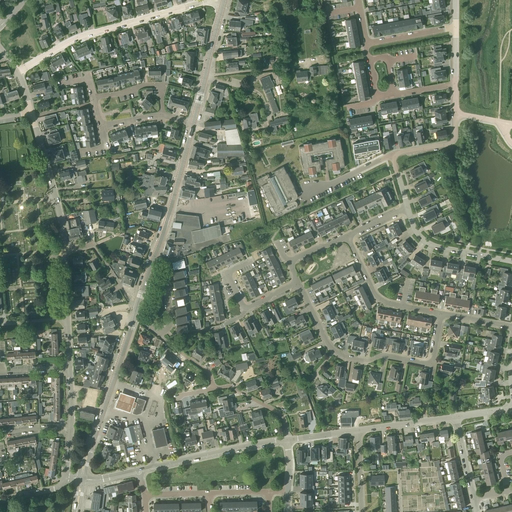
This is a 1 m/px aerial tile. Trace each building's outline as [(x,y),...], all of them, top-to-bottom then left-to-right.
[(139,0),(141,3),(141,6),(143,12),(149,11),(147,4),(147,2),(147,0),(145,0),(143,1),(142,0),(139,0)] [(243,0),(238,0),(237,5),(236,11),(240,12),(240,15),(247,15),(246,10),(245,10),(246,5),(247,5),(249,3),(247,2),(247,1),(243,0)] [(445,4),(444,1),(432,3),(431,3),(431,7),(429,8),(430,11),(430,14),(439,12),(438,9),(444,8),(444,5),(445,4)] [(52,4),(44,6),(47,13),(54,11),(52,4)] [(112,20),(112,19),(118,18),(116,8),(115,5),(105,8),(106,11),(107,11),(108,14),(107,14),(108,16),(109,21),(112,20)] [(122,7),(123,12),(124,18),(133,16),(132,10),(131,5),(122,7)] [(191,13),(194,23),(195,23),(194,22),(200,20),(198,12),(197,11),(191,13)] [(83,19),(79,20),(80,24),(83,24),(84,27),(91,26),(89,17),(88,18),(87,13),(82,14),(83,19)] [(194,23),(191,13),(182,15),(185,24),(191,23),(192,26),(194,25),(193,24),(194,23)] [(430,18),(432,25),(437,24),(438,25),(441,24),(440,23),(444,23),(444,22),(445,22),(444,19),(443,19),(443,16),(436,17),(436,14),(428,15),(429,19),(430,18)] [(177,17),(173,18),(177,31),(180,30),(179,27),(182,26),(181,22),(179,23),(178,20),(180,20),(179,17),(177,17)] [(177,31),(173,18),(167,20),(169,30),(175,28),(176,31),(177,31)] [(229,21),(229,25),(240,26),(240,27),(245,28),(246,25),(248,26),(248,25),(252,25),(253,20),(252,20),(251,20),(245,19),(240,19),(240,22),(229,21)] [(68,27),(70,33),(78,29),(75,24),(71,26),(69,21),(65,23),(67,28),(68,27)] [(161,21),(157,23),(160,35),(161,37),(163,36),(162,32),(166,31),(165,27),(163,28),(162,25),(164,25),(163,21),(161,22),(161,21)] [(152,24),(150,25),(151,29),(153,28),(154,30),(152,31),(153,35),(155,34),(157,43),(162,42),(161,37),(160,35),(157,23),(152,24)] [(64,33),(66,32),(63,27),(61,28),(59,24),(57,25),(57,27),(54,28),(53,29),(59,40),(64,37),(64,35),(65,35),(64,33)] [(140,28),(143,40),(144,40),(144,42),(147,41),(146,38),(145,38),(144,37),(146,37),(149,36),(148,32),(146,32),(145,30),(146,30),(145,26),(144,27),(144,26),(140,28)] [(143,40),(140,28),(134,30),(137,39),(139,39),(140,41),(143,40)] [(196,40),(201,41),(201,43),(206,44),(208,29),(203,29),(197,28),(196,32),(197,32),(196,40)] [(126,42),(127,45),(128,45),(127,42),(133,40),(132,37),(130,37),(128,31),(123,32),(126,42)] [(128,47),(127,45),(126,42),(123,32),(117,34),(120,44),(123,43),(124,48),(128,47)] [(225,37),(226,41),(239,40),(239,37),(236,38),(236,35),(236,33),(232,34),(232,36),(225,37)] [(39,41),(42,48),(51,44),(47,35),(41,38),(42,40),(39,41)] [(108,51),(105,37),(100,38),(101,42),(100,42),(100,44),(99,45),(100,47),(101,47),(101,48),(102,47),(103,52),(108,51)] [(80,45),(85,56),(94,52),(91,46),(88,48),(86,42),(80,45)] [(73,54),(76,59),(85,56),(80,45),(74,47),(77,53),(73,54)] [(439,49),(438,46),(433,47),(434,50),(432,50),(433,56),(444,54),(446,54),(445,48),(441,49),(439,49)] [(231,51),(222,52),(223,58),(232,58),(238,57),(237,51),(237,50),(233,51),(231,51)] [(186,61),(193,61),(193,56),(196,56),(196,52),(187,51),(186,61)] [(56,57),(60,65),(66,62),(67,65),(70,63),(67,57),(64,59),(61,54),(56,57)] [(433,56),(434,66),(440,65),(439,62),(441,61),(445,60),(444,54),(433,56)] [(60,65),(56,57),(50,60),(53,65),(50,67),(53,72),(56,70),(55,68),(60,65)] [(193,61),(186,61),(185,71),(195,71),(196,67),(193,67),(193,61)] [(238,66),(237,62),(228,63),(229,68),(227,68),(227,71),(229,71),(238,70),(238,66)] [(296,72),(297,82),(308,81),(308,80),(311,80),(310,76),(316,75),(325,74),(328,74),(327,65),(309,67),(310,71),(307,71),(300,72),(300,71),(296,71),(296,72)] [(0,76),(10,75),(9,68),(0,69),(0,76)] [(430,70),(431,76),(434,76),(435,79),(436,79),(437,81),(445,80),(445,77),(446,77),(444,71),(437,72),(436,69),(430,70)] [(30,75),(31,81),(42,79),(43,81),(49,79),(48,78),(47,72),(41,73),(42,76),(39,77),(38,73),(30,75)] [(283,99),(275,102),(270,89),(274,87),(272,81),(271,81),(269,76),(260,79),(274,113),(279,111),(277,108),(286,105),(283,99)] [(183,77),(181,84),(190,87),(192,80),(183,77)] [(409,79),(399,81),(400,87),(405,86),(406,89),(412,88),(411,85),(410,79),(409,79)] [(44,83),(33,86),(34,92),(42,90),(45,90),(46,93),(45,93),(45,95),(49,94),(53,94),(51,86),(45,87),(44,83)] [(219,94),(223,95),(224,92),(223,92),(224,86),(216,84),(215,90),(219,91),(219,94)] [(6,93),(4,94),(4,96),(7,95),(8,97),(18,94),(17,90),(9,92),(8,89),(5,90),(6,93)] [(210,109),(214,110),(216,105),(220,106),(223,95),(219,94),(210,91),(208,101),(212,102),(210,109)] [(4,96),(4,94),(0,94),(0,103),(19,98),(18,94),(8,97),(7,95),(4,96)] [(45,101),(38,103),(39,108),(49,106),(48,99),(50,98),(49,94),(45,95),(43,96),(44,100),(45,101)] [(433,102),(431,103),(432,106),(438,105),(438,102),(445,100),(445,98),(446,98),(445,94),(444,95),(444,94),(441,95),(441,94),(437,94),(438,95),(435,96),(432,96),(433,102)] [(143,100),(150,106),(154,102),(147,95),(143,100)] [(177,106),(179,99),(176,99),(177,97),(170,95),(167,107),(171,107),(172,105),(177,106)] [(182,110),(186,111),(189,100),(182,98),(182,100),(179,99),(177,106),(183,108),(182,110)] [(412,99),(413,109),(419,108),(419,111),(422,110),(421,104),(418,104),(417,98),(412,99)] [(150,106),(143,100),(139,105),(146,111),(150,106)] [(408,110),(406,100),(401,101),(402,107),(399,107),(400,113),(403,112),(403,111),(408,110)] [(396,102),(390,103),(392,113),(392,114),(400,113),(399,107),(397,108),(396,102)] [(387,114),(385,104),(379,105),(381,111),(378,112),(379,118),(382,117),(382,116),(387,115),(387,114)] [(214,110),(210,109),(206,107),(204,114),(213,116),(214,110)] [(434,111),(435,117),(447,115),(446,111),(445,111),(444,109),(436,111),(436,108),(430,109),(430,112),(434,111)] [(56,125),(55,121),(57,120),(56,114),(50,115),(51,119),(43,121),(44,125),(45,125),(45,128),(56,125)] [(447,115),(435,117),(433,117),(435,123),(432,124),(433,127),(439,126),(439,123),(447,121),(446,119),(447,119),(447,115)] [(255,116),(242,119),(244,128),(251,126),(252,128),(253,129),(256,129),(257,127),(256,125),(257,125),(255,116)] [(269,122),(271,132),(277,131),(276,126),(288,123),(287,116),(274,119),(274,121),(269,122)] [(204,123),(205,129),(218,127),(218,130),(221,129),(221,130),(236,128),(235,119),(220,121),(204,123)] [(172,128),(169,138),(179,140),(180,136),(177,136),(179,130),(172,128)] [(412,129),(413,135),(416,134),(418,142),(420,142),(420,143),(423,142),(423,141),(424,141),(424,138),(425,137),(424,134),(423,134),(422,129),(416,130),(416,128),(412,129)] [(59,141),(60,141),(58,132),(57,133),(56,129),(50,131),(51,134),(48,135),(49,138),(48,139),(49,144),(56,142),(56,143),(59,142),(59,141)] [(120,131),(124,140),(129,138),(126,129),(120,131)] [(225,131),(226,144),(241,144),(237,129),(225,131)] [(402,132),(403,133),(403,135),(405,146),(409,145),(409,144),(411,143),(409,136),(412,135),(411,129),(408,130),(408,131),(402,132)] [(435,132),(436,138),(440,138),(440,139),(443,138),(443,137),(446,137),(446,136),(447,136),(447,132),(446,133),(445,130),(438,132),(438,129),(431,130),(432,133),(435,132)] [(120,131),(115,133),(118,142),(124,140),(120,131)] [(197,141),(198,142),(201,143),(202,140),(206,141),(207,139),(210,139),(211,135),(200,132),(197,141)] [(393,139),(392,132),(389,133),(389,135),(383,136),(384,141),(383,142),(383,145),(385,145),(385,148),(386,148),(386,149),(389,148),(389,147),(392,147),(390,139),(393,139)] [(403,135),(403,133),(397,134),(396,132),(393,132),(394,138),(397,138),(399,146),(401,145),(401,146),(405,146),(403,135)] [(118,142),(115,133),(110,135),(113,144),(118,142)] [(299,146),(301,156),(300,156),(301,164),(302,164),(304,174),(308,173),(309,175),(316,173),(316,172),(321,171),(320,164),(323,164),(321,156),(318,157),(319,160),(312,162),(310,155),(332,151),(333,158),(325,159),(327,170),(332,169),(332,171),(340,169),(340,168),(345,167),(343,157),(342,149),(341,149),(340,139),(335,140),(335,138),(327,140),(327,141),(323,142),(315,143),(311,144),(311,143),(303,144),(303,145),(299,146)] [(355,159),(365,158),(379,152),(379,146),(378,139),(367,141),(353,144),(354,154),(355,159)] [(241,144),(226,144),(213,144),(213,147),(217,147),(217,157),(226,157),(226,156),(242,155),(244,155),(241,144)] [(61,150),(60,146),(54,148),(55,151),(53,152),(54,155),(53,156),(53,157),(52,157),(53,160),(54,160),(54,161),(64,158),(62,150),(61,150)] [(190,156),(198,159),(199,156),(203,157),(204,156),(207,157),(209,151),(206,150),(206,149),(193,146),(192,151),(190,156)] [(164,147),(162,153),(173,155),(173,154),(175,154),(176,151),(164,147)] [(173,155),(162,153),(161,158),(173,161),(175,154),(173,154),(173,155)] [(188,167),(196,169),(197,166),(201,167),(202,162),(198,161),(189,159),(188,167)] [(410,171),(412,174),(411,174),(413,179),(416,177),(424,173),(422,169),(426,167),(424,161),(418,164),(420,167),(410,171)] [(234,174),(243,173),(243,168),(246,167),(245,163),(239,164),(239,167),(233,168),(233,169),(231,170),(231,171),(231,174),(232,175),(234,174)] [(284,208),(286,211),(295,207),(296,206),(296,205),(296,204),(296,203),(295,202),(294,202),(292,202),(291,201),(292,200),(295,199),(295,198),(296,197),(296,196),(296,194),(297,194),(293,187),(294,187),(287,172),(286,173),(283,166),(273,171),(274,174),(270,176),(270,178),(268,179),(269,181),(272,180),(273,184),(272,184),(276,191),(277,191),(280,197),(279,197),(282,204),(283,204),(285,208),(284,208)] [(80,176),(79,173),(78,173),(78,172),(75,173),(76,176),(77,178),(74,179),(75,184),(78,183),(86,181),(84,175),(80,176)] [(138,188),(144,188),(148,188),(152,189),(153,186),(168,185),(167,184),(169,177),(160,175),(159,177),(151,175),(151,176),(142,173),(142,176),(136,176),(138,188)] [(273,214),(275,217),(286,212),(286,211),(284,208),(285,208),(283,204),(282,204),(279,197),(280,197),(277,191),(276,191),(272,184),(273,184),(272,180),(269,181),(268,179),(270,178),(270,176),(268,174),(256,180),(259,187),(261,186),(264,192),(271,207),(272,206),(275,213),(273,214)] [(414,186),(416,189),(415,189),(417,193),(420,192),(420,191),(428,187),(426,184),(431,181),(428,176),(422,178),(424,181),(414,186)] [(197,182),(184,178),(183,183),(187,184),(193,185),(194,187),(195,187),(200,187),(199,183),(197,183),(197,182)] [(148,188),(144,188),(144,196),(157,195),(164,195),(165,192),(166,192),(168,185),(153,186),(152,189),(148,188)] [(190,195),(194,196),(195,191),(181,188),(180,191),(190,194),(190,195)] [(354,203),(359,213),(365,210),(365,211),(368,210),(367,209),(378,204),(379,205),(381,204),(383,207),(393,202),(386,188),(354,203)] [(113,190),(101,191),(102,196),(103,201),(114,200),(114,195),(113,190)] [(418,200),(420,203),(419,203),(421,208),(424,206),(432,202),(430,198),(436,196),(433,190),(427,192),(429,195),(418,200)] [(190,194),(180,191),(180,192),(179,197),(191,199),(194,199),(194,196),(190,195),(190,194)] [(134,202),(137,211),(148,209),(146,199),(134,202)] [(423,214),(424,218),(426,222),(429,221),(428,220),(436,216),(433,209),(438,207),(436,204),(429,208),(430,211),(423,214)] [(449,212),(444,206),(439,211),(443,216),(449,212)] [(148,213),(160,216),(162,210),(150,207),(148,213)] [(83,211),(85,224),(96,222),(94,209),(83,211)] [(142,211),(142,213),(141,217),(159,221),(160,216),(148,213),(142,211)] [(340,213),(341,215),(345,224),(350,222),(346,213),(343,214),(342,212),(340,213)] [(171,231),(168,238),(175,238),(173,244),(175,245),(185,244),(190,243),(193,243),(203,241),(221,235),(230,233),(229,226),(220,228),(219,224),(201,229),(198,216),(176,214),(175,217),(174,226),(175,227),(175,231),(171,231)] [(341,215),(336,218),(340,226),(344,224),(345,224),(341,215)] [(236,221),(237,217),(227,216),(226,223),(230,224),(230,225),(235,226),(236,221)] [(330,217),(331,220),(335,228),(340,226),(336,218),(333,219),(332,216),(330,217)] [(331,220),(330,217),(325,220),(326,222),(330,231),(335,228),(331,220)] [(431,227),(433,230),(432,230),(434,234),(437,233),(437,232),(445,229),(443,225),(448,223),(445,217),(436,221),(438,224),(431,227)] [(65,221),(67,228),(69,240),(80,238),(79,237),(83,236),(80,225),(78,218),(68,220),(65,221)] [(326,234),(326,233),(321,225),(320,222),(315,224),(313,220),(310,222),(314,231),(317,229),(321,236),(326,234)] [(98,228),(103,229),(102,230),(107,231),(107,229),(113,230),(114,223),(99,221),(98,228)] [(326,222),(321,225),(326,233),(330,231),(326,222)] [(388,227),(390,232),(399,228),(397,223),(388,227)] [(305,234),(309,242),(314,239),(312,234),(315,233),(312,227),(309,229),(310,231),(305,234)] [(399,228),(390,232),(393,237),(396,236),(402,233),(399,228)] [(133,241),(140,243),(141,241),(142,241),(143,238),(146,239),(148,233),(140,230),(138,234),(136,233),(133,241)] [(305,234),(299,236),(303,244),(309,242),(305,234)] [(294,239),(298,247),(303,244),(299,236),(294,239)] [(360,241),(362,246),(371,242),(369,237),(360,241)] [(127,248),(128,243),(129,240),(127,239),(124,238),(119,251),(125,253),(127,248)] [(298,247),(294,239),(288,242),(292,249),(298,247)] [(374,246),(375,249),(385,245),(383,240),(380,241),(381,243),(374,246)] [(402,251),(409,244),(405,240),(396,248),(400,252),(402,251)] [(166,242),(162,253),(171,256),(171,255),(174,256),(179,255),(180,250),(184,251),(185,249),(188,248),(188,246),(190,245),(190,243),(185,244),(175,245),(173,244),(166,242)] [(371,242),(362,246),(364,251),(373,247),(371,242)] [(130,244),(129,248),(130,249),(129,252),(142,257),(144,248),(130,244)] [(409,244),(402,251),(405,255),(413,249),(409,244)] [(236,248),(233,250),(238,259),(243,256),(239,247),(236,248)] [(261,252),(264,257),(273,253),(270,247),(261,252)] [(233,250),(228,252),(232,261),(238,259),(233,250)] [(228,252),(222,255),(227,264),(232,261),(228,252)] [(367,257),(369,262),(378,257),(376,252),(367,257)] [(273,253),(264,257),(266,263),(275,258),(273,253)] [(217,257),(221,267),(227,264),(222,255),(217,257)] [(410,262),(415,265),(420,258),(415,255),(412,259),(410,262)] [(73,258),(73,265),(79,265),(82,265),(82,261),(84,261),(84,257),(82,257),(82,256),(78,256),(78,258),(73,258)] [(117,263),(124,265),(125,263),(124,263),(126,259),(120,257),(119,261),(118,261),(117,263)] [(127,263),(130,264),(130,265),(138,267),(140,261),(129,257),(127,263)] [(211,260),(216,269),(221,267),(217,257),(211,260)] [(378,257),(369,262),(372,267),(381,262),(378,257)] [(266,263),(269,268),(278,264),(275,258),(266,263)] [(420,258),(415,265),(419,268),(421,266),(423,267),(424,265),(423,263),(424,261),(420,258)] [(179,268),(181,268),(185,267),(184,264),(184,260),(183,259),(173,263),(173,268),(175,267),(176,269),(179,268)] [(89,263),(93,271),(99,268),(95,260),(89,263)] [(216,269),(211,260),(206,263),(210,272),(214,270),(216,269)] [(124,265),(117,263),(116,262),(110,266),(118,279),(121,280),(121,282),(133,286),(138,273),(126,269),(127,266),(124,265)] [(278,264),(269,268),(271,274),(280,269),(278,264)] [(347,268),(351,276),(356,273),(352,265),(347,268)] [(470,267),(467,279),(473,280),(472,283),(475,284),(476,278),(473,278),(475,268),(470,267)] [(179,277),(182,277),(184,276),(183,270),(182,271),(181,268),(179,268),(179,271),(173,272),(174,278),(179,277)] [(347,268),(342,270),(346,278),(351,276),(347,268)] [(374,272),(377,277),(386,273),(383,268),(374,272)] [(500,274),(499,277),(503,278),(511,279),(511,278),(511,273),(508,273),(509,269),(505,268),(504,275),(500,274)] [(271,274),(274,279),(283,275),(282,274),(280,269),(271,274)] [(337,272),(341,280),(346,278),(342,270),(337,272)] [(74,275),(74,281),(81,281),(82,282),(84,282),(86,281),(85,279),(86,277),(86,276),(85,275),(85,272),(81,273),(81,274),(74,275)] [(241,276),(243,282),(252,277),(250,272),(241,276)] [(341,280),(337,272),(332,275),(336,283),(341,280)] [(388,272),(386,273),(377,277),(379,282),(386,279),(388,281),(398,277),(397,274),(390,277),(388,272)] [(184,276),(182,277),(179,277),(180,280),(174,281),(175,287),(180,286),(185,285),(184,279),(187,279),(186,276),(186,275),(184,276)] [(283,275),(274,279),(276,285),(285,280),(284,276),(283,275)] [(325,278),(329,286),(334,284),(331,276),(325,278)] [(245,286),(246,287),(255,283),(252,277),(243,282),(245,286)] [(321,280),(324,288),(329,286),(325,278),(321,280)] [(499,282),(498,285),(505,287),(506,285),(507,284),(511,285),(511,279),(503,278),(502,280),(501,280),(501,283),(499,282)] [(97,282),(99,285),(100,284),(103,290),(112,285),(108,279),(103,282),(102,280),(97,282)] [(321,280),(316,283),(320,290),(324,288),(321,280)] [(246,288),(248,293),(257,288),(255,283),(246,287),(246,288)] [(320,290),(316,283),(311,285),(314,293),(320,290)] [(185,285),(180,286),(180,289),(174,291),(175,296),(180,295),(185,294),(184,289),(187,288),(187,285),(185,285)] [(497,291),(496,294),(509,296),(510,291),(506,290),(505,288),(505,287),(498,285),(498,289),(499,289),(499,291),(497,291)] [(74,287),(75,296),(79,296),(79,293),(82,292),(84,292),(84,289),(81,289),(81,286),(74,287)] [(354,290),(356,295),(364,291),(362,286),(360,287),(356,289),(354,290)] [(420,301),(422,287),(420,287),(419,291),(416,290),(414,301),(416,301),(416,300),(420,301)] [(257,288),(248,293),(251,298),(252,297),(260,294),(257,288)] [(219,289),(209,291),(210,298),(220,296),(219,289)] [(431,293),(428,292),(426,303),(428,303),(432,303),(434,290),(432,289),(431,293)] [(356,295),(359,300),(367,296),(364,291),(356,295)] [(106,298),(108,302),(110,300),(112,303),(119,298),(116,293),(112,295),(106,298)] [(447,306),(450,307),(453,293),(450,293),(449,297),(446,296),(444,306),(446,307),(447,306)] [(187,294),(185,294),(180,295),(181,298),(175,300),(176,305),(181,304),(184,304),(186,303),(185,298),(188,297),(187,294)] [(496,300),(495,302),(502,304),(502,302),(504,301),(508,302),(509,296),(496,294),(495,299),(496,299),(496,300)] [(461,299),(458,298),(456,309),(458,309),(459,309),(462,309),(465,295),(462,295),(461,299)] [(367,296),(359,300),(361,305),(369,301),(367,296)] [(283,307),(286,315),(293,312),(291,308),(298,305),(294,297),(285,302),(287,305),(283,307)] [(322,310),(324,315),(336,309),(334,305),(333,305),(332,302),(335,301),(334,298),(329,301),(330,303),(329,304),(330,306),(322,310)] [(86,299),(72,301),(73,309),(85,307),(85,306),(87,306),(86,299)] [(369,301),(361,305),(363,310),(371,306),(369,301)] [(495,302),(495,306),(496,306),(496,309),(497,309),(497,311),(505,313),(506,308),(503,307),(502,305),(502,304),(495,302)] [(184,307),(184,304),(181,304),(181,308),(175,309),(176,314),(181,313),(184,313),(186,312),(185,307),(184,307)] [(273,309),(278,320),(281,318),(276,308),(273,309)] [(337,309),(336,309),(324,315),(327,320),(335,316),(335,318),(337,317),(338,319),(343,317),(342,315),(342,314),(338,316),(337,314),(339,313),(337,309)] [(260,313),(265,322),(268,321),(269,321),(271,325),(277,322),(274,316),(271,318),(267,310),(260,313)] [(387,311),(383,310),(381,324),(383,325),(384,321),(387,321),(390,310),(387,310),(387,311)] [(399,313),(395,312),(393,326),(395,327),(396,323),(399,324),(401,313),(399,312),(399,313)] [(187,321),(186,316),(185,316),(184,313),(181,313),(182,317),(176,318),(177,323),(182,323),(187,321)] [(101,318),(103,323),(112,320),(110,315),(101,318)] [(288,318),(290,324),(294,322),(295,323),(297,326),(306,322),(303,315),(295,319),(293,315),(288,318)] [(412,330),(414,330),(415,326),(418,327),(420,316),(417,316),(414,316),(411,330),(412,330)] [(344,320),(343,317),(338,319),(339,322),(338,323),(338,324),(330,328),(333,333),(341,329),(342,328),(345,327),(342,322),(342,323),(341,321),(344,320)] [(243,321),(248,331),(252,329),(254,333),(261,330),(257,322),(254,324),(251,318),(243,321)] [(429,319),(426,318),(423,332),(426,333),(427,329),(430,329),(432,318),(429,318),(429,319)] [(105,328),(114,324),(116,324),(114,319),(112,320),(103,323),(103,324),(102,325),(103,328),(105,327),(105,328)] [(187,321),(182,323),(182,326),(176,327),(178,333),(187,331),(186,325),(189,325),(189,321),(187,321)] [(114,324),(105,328),(105,329),(103,330),(105,334),(116,329),(114,324)] [(457,338),(459,325),(454,324),(454,327),(449,326),(448,329),(446,330),(448,332),(447,336),(457,338)] [(229,328),(233,337),(237,336),(238,336),(240,339),(246,337),(243,331),(240,333),(236,325),(229,328)] [(342,328),(341,329),(333,333),(335,338),(340,336),(341,338),(346,336),(345,333),(342,328)] [(299,334),(301,340),(303,341),(305,344),(314,340),(311,333),(308,334),(307,333),(306,333),(305,331),(299,334)] [(497,332),(491,331),(490,334),(492,335),(491,337),(493,337),(492,340),(501,342),(502,336),(497,335),(497,332)] [(215,334),(217,345),(222,344),(222,348),(229,347),(227,337),(223,338),(222,332),(215,334)] [(372,333),(370,339),(373,340),(372,346),(377,347),(379,338),(379,337),(374,336),(375,333),(372,333)] [(137,344),(141,346),(142,343),(144,344),(144,343),(147,344),(149,340),(150,337),(147,336),(143,335),(141,334),(140,334),(137,342),(138,342),(137,344)] [(347,337),(346,342),(349,343),(352,343),(352,346),(351,349),(352,349),(352,350),(356,351),(356,350),(358,341),(355,340),(356,337),(349,335),(347,337)] [(379,338),(377,347),(383,348),(384,343),(388,344),(389,338),(385,337),(379,336),(379,337),(379,338)] [(99,343),(113,347),(114,340),(106,338),(105,341),(100,340),(99,343)] [(356,350),(356,351),(360,352),(361,351),(362,351),(362,348),(363,346),(366,346),(367,339),(362,338),(361,341),(358,341),(356,350)] [(389,338),(388,344),(392,345),(392,350),(397,351),(399,340),(389,338)] [(399,340),(397,351),(402,352),(403,345),(406,346),(408,340),(404,339),(404,341),(399,340)] [(485,347),(488,348),(494,349),(494,346),(500,347),(501,342),(492,340),(486,339),(485,347)] [(411,353),(416,354),(418,346),(419,342),(414,341),(410,340),(409,346),(412,347),(411,353)] [(423,347),(418,346),(416,354),(422,355),(423,349),(426,350),(428,342),(424,342),(423,347)] [(113,347),(99,343),(98,345),(103,347),(102,350),(111,353),(113,347)] [(443,355),(454,357),(455,351),(459,351),(460,346),(452,344),(452,348),(445,347),(443,355)] [(191,355),(199,360),(205,352),(197,346),(191,355)] [(488,348),(486,356),(489,357),(498,358),(499,353),(493,352),(494,349),(488,348)] [(150,349),(148,353),(139,350),(138,353),(139,354),(138,358),(146,361),(147,356),(151,357),(152,355),(153,356),(154,350),(150,349)] [(318,358),(319,359),(320,358),(321,357),(320,357),(322,356),(318,349),(312,352),(311,350),(307,352),(308,353),(305,354),(304,358),(306,361),(309,362),(318,358)] [(98,362),(107,364),(109,359),(103,357),(104,354),(97,352),(96,355),(98,356),(96,361),(98,362)] [(292,355),(294,360),(302,356),(300,352),(292,355)] [(161,360),(168,365),(170,367),(172,364),(176,360),(172,357),(171,358),(166,354),(161,360)] [(484,365),(491,366),(492,363),(497,364),(498,358),(489,357),(488,360),(487,360),(487,362),(485,362),(484,365)] [(75,360),(76,368),(84,368),(83,359),(75,360)] [(93,369),(99,371),(100,368),(105,370),(107,364),(98,362),(97,365),(95,364),(94,366),(93,369)] [(217,373),(225,378),(231,370),(227,367),(228,365),(228,364),(226,362),(225,363),(224,365),(223,365),(217,373)] [(335,378),(339,379),(338,386),(344,387),(345,380),(346,374),(344,373),(345,367),(337,365),(335,375),(335,378)] [(441,373),(451,375),(452,367),(442,365),(441,369),(442,369),(441,373)] [(486,374),(495,375),(496,370),(491,369),(491,366),(484,365),(483,370),(486,371),(486,374)] [(389,376),(397,378),(397,380),(400,381),(402,373),(398,372),(399,368),(391,366),(389,376)] [(351,378),(359,380),(361,370),(353,368),(351,378)] [(95,372),(93,378),(102,381),(103,375),(98,374),(99,371),(93,369),(92,369),(91,371),(95,372)] [(131,375),(140,378),(141,373),(144,374),(145,371),(139,369),(138,372),(133,370),(131,375)] [(231,370),(225,378),(230,381),(235,373),(231,370)] [(423,388),(432,387),(433,382),(428,381),(429,373),(421,372),(421,373),(419,372),(419,376),(420,376),(419,383),(424,384),(423,388)] [(368,382),(377,384),(376,389),(381,390),(382,383),(378,382),(380,374),(370,373),(368,382)] [(183,379),(186,381),(184,384),(187,386),(193,378),(186,374),(183,379)] [(140,378),(131,375),(129,381),(138,384),(140,378)] [(102,381),(93,378),(90,377),(89,381),(86,380),(84,380),(83,384),(93,387),(94,384),(100,386),(102,381)] [(245,383),(248,391),(258,387),(257,385),(258,384),(258,382),(262,380),(261,377),(245,383)] [(278,383),(271,385),(273,390),(280,388),(279,387),(279,386),(283,384),(282,381),(278,383)] [(302,383),(296,385),(299,396),(304,394),(306,394),(302,383)] [(344,391),(352,392),(354,385),(346,384),(344,391)] [(316,387),(317,397),(327,396),(327,394),(333,393),(335,390),(331,386),(329,388),(327,389),(326,386),(316,387)] [(271,394),(273,393),(271,387),(260,391),(262,399),(272,396),(271,394)] [(81,411),(80,411),(81,416),(92,419),(94,410),(94,409),(97,396),(98,392),(86,389),(83,404),(83,403),(82,406),(81,411)] [(494,392),(485,393),(479,394),(480,400),(482,399),(483,402),(490,401),(489,398),(495,397),(494,392)] [(134,398),(118,393),(113,409),(128,414),(134,398)] [(222,403),(223,406),(232,404),(231,398),(225,399),(224,396),(218,398),(219,401),(220,403),(222,403)] [(132,413),(136,414),(141,413),(145,400),(137,398),(132,413)] [(199,399),(201,409),(207,408),(208,413),(211,412),(209,404),(206,404),(205,398),(199,399)] [(187,408),(188,414),(189,415),(197,414),(194,401),(189,402),(190,407),(187,408)] [(235,403),(232,404),(223,406),(224,411),(233,409),(236,408),(235,403)] [(390,405),(386,405),(386,406),(387,410),(390,410),(390,411),(394,410),(397,410),(398,412),(397,412),(398,419),(405,419),(403,407),(401,407),(400,405),(396,405),(396,404),(396,403),(390,403),(390,405)] [(253,421),(263,418),(260,410),(250,413),(253,421)] [(299,417),(300,427),(307,426),(306,418),(310,417),(309,411),(305,412),(306,416),(299,417)] [(341,417),(340,417),(340,427),(350,426),(350,417),(358,417),(358,411),(346,411),(346,413),(341,413),(341,417)] [(264,421),(263,418),(253,421),(254,425),(252,425),(253,429),(261,426),(261,429),(263,429),(265,429),(265,428),(264,421)] [(118,440),(117,442),(118,442),(119,445),(143,439),(139,424),(122,429),(118,440)] [(228,430),(230,439),(237,437),(236,432),(238,431),(237,425),(231,426),(232,429),(228,430)] [(106,436),(118,440),(122,429),(114,426),(113,429),(109,427),(106,436)] [(206,432),(209,441),(214,440),(213,436),(214,434),(216,433),(214,426),(209,427),(209,431),(206,432)] [(152,430),(155,447),(167,445),(163,427),(152,430)] [(223,440),(230,439),(228,430),(228,427),(218,429),(219,435),(222,435),(223,440)] [(202,428),(197,429),(199,437),(201,437),(202,438),(203,442),(209,441),(206,432),(203,432),(202,428)] [(192,435),(189,436),(191,445),(197,444),(196,440),(197,438),(199,437),(197,429),(197,430),(191,431),(192,435)] [(444,440),(448,439),(448,438),(447,430),(439,431),(440,436),(444,436),(444,440)] [(473,438),(486,435),(490,434),(490,431),(482,433),(481,430),(472,432),(470,433),(471,438),(473,438)] [(507,440),(505,431),(498,432),(499,436),(496,437),(497,441),(498,445),(501,444),(500,444),(504,443),(503,440),(507,440)] [(191,445),(189,436),(188,432),(180,434),(182,441),(184,441),(185,442),(186,446),(191,445)] [(413,445),(412,435),(404,436),(405,441),(403,442),(403,446),(413,445)] [(487,437),(486,435),(473,438),(474,443),(483,441),(483,438),(487,437)] [(28,438),(29,443),(29,446),(32,445),(32,443),(36,442),(35,437),(28,438)] [(369,437),(370,448),(379,448),(378,437),(369,437)] [(337,448),(346,448),(346,449),(348,450),(349,443),(347,442),(347,438),(338,438),(337,448)] [(16,449),(15,446),(14,440),(7,442),(8,450),(16,449)] [(489,448),(488,445),(476,448),(477,454),(480,453),(486,451),(485,449),(489,448)] [(102,456),(108,457),(109,454),(111,449),(107,448),(107,447),(107,446),(106,446),(105,446),(105,447),(104,447),(102,456)] [(329,446),(323,446),(323,449),(322,449),(322,454),(323,453),(323,458),(328,458),(328,465),(332,465),(332,451),(329,451),(329,446)] [(311,456),(308,456),(308,462),(311,462),(311,461),(318,461),(318,447),(313,447),(313,448),(311,448),(311,456)] [(406,455),(407,455),(408,456),(413,455),(412,453),(416,452),(415,448),(407,449),(407,447),(404,447),(406,455)] [(58,449),(50,448),(49,451),(51,451),(51,455),(57,456),(58,449)] [(305,450),(300,450),(297,450),(297,461),(301,461),(301,464),(307,464),(307,465),(308,465),(308,462),(308,456),(308,453),(307,453),(305,453),(305,450)] [(109,454),(108,457),(106,463),(112,465),(114,460),(117,461),(119,455),(115,453),(114,456),(109,454)] [(494,458),(494,455),(481,458),(482,463),(491,461),(490,458),(494,458)] [(485,474),(493,472),(493,469),(497,468),(496,466),(483,469),(485,474)] [(449,468),(450,475),(457,473),(456,467),(449,468)] [(300,474),(300,480),(312,480),(314,480),(314,474),(314,471),(308,471),(308,474),(300,474)] [(29,475),(31,483),(38,481),(37,475),(33,476),(32,474),(29,475)] [(27,478),(23,479),(24,484),(31,483),(29,475),(27,475),(27,478)] [(377,485),(377,476),(369,476),(369,485),(377,485)] [(499,476),(486,479),(487,485),(496,483),(495,479),(499,479),(499,476)] [(14,481),(9,482),(10,487),(17,486),(16,480),(15,478),(13,478),(14,481)] [(300,480),(300,487),(308,487),(308,490),(314,490),(314,489),(314,486),(314,480),(312,480),(300,480)] [(110,486),(111,492),(115,491),(116,495),(120,495),(119,492),(133,489),(132,481),(117,484),(118,487),(114,488),(114,485),(110,486)] [(112,496),(111,492),(110,486),(103,487),(104,493),(108,493),(109,497),(112,496)] [(453,490),(455,497),(462,495),(461,488),(453,490)] [(300,493),(300,499),(312,499),(314,499),(314,492),(314,490),(308,490),(308,492),(308,493),(300,493)] [(91,508),(95,509),(95,511),(97,511),(104,511),(104,510),(102,509),(103,497),(100,497),(101,493),(92,492),(91,508)] [(300,499),(300,505),(308,505),(308,509),(314,508),(314,505),(314,499),(312,499),(300,499)]
